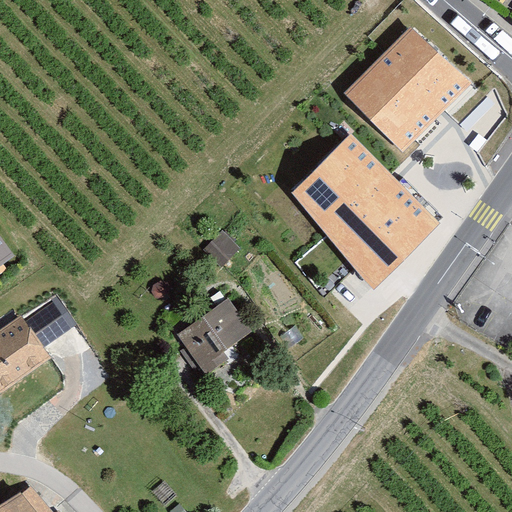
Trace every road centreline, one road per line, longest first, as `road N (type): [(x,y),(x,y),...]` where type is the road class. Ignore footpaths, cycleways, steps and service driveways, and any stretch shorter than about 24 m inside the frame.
road 1 (secondary): [(264,511),(348,414),(511,177)]
road 2 (unknown): [(332,433),(257,334)]
